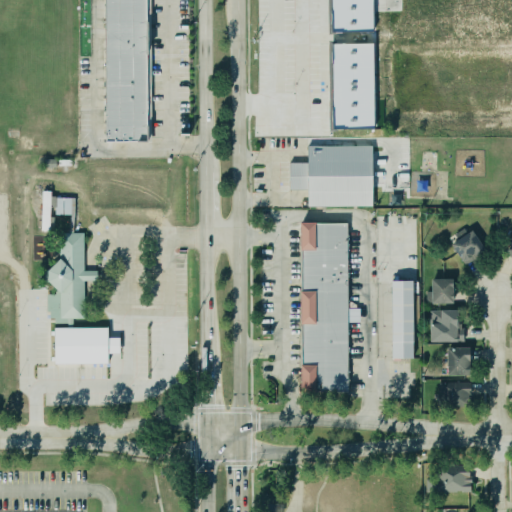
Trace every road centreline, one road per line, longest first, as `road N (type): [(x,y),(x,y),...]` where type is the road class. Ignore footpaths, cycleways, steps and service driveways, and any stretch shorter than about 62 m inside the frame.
road 1 (secondary): [(240,417),(241,0)]
road 2 (tertiary): [(450,435),(356,421),(209,417),(53,439)]
road 3 (residential): [(499,293),(499,511)]
road 4 (secondary): [(207,0),(208,170)]
road 5 (tertiary): [(240,451),(399,444)]
road 6 (tertiary): [(53,439),(209,451)]
road 7 (secondary): [(209,234),(209,355)]
